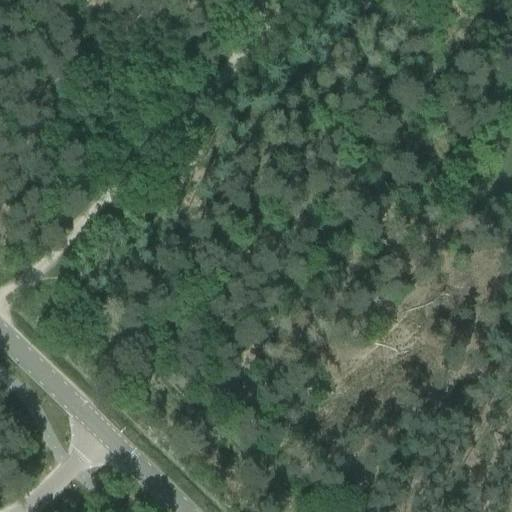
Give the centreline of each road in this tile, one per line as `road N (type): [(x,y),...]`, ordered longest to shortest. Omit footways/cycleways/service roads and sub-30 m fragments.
road 1 (track): [(299,0),(30,283)]
road 2 (tertiary): [(107,438),(0,336)]
